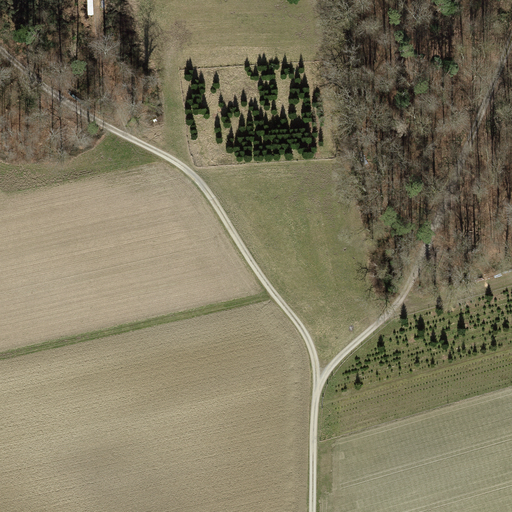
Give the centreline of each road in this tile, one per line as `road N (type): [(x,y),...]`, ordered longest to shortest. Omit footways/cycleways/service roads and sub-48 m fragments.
road 1 (track): [(312,511),(318,379),(407,289),(511,40)]
road 2 (track): [(318,379),(300,327),(190,173),(43,88),(0,49)]
road 3 (track): [(511,277),(388,313)]
